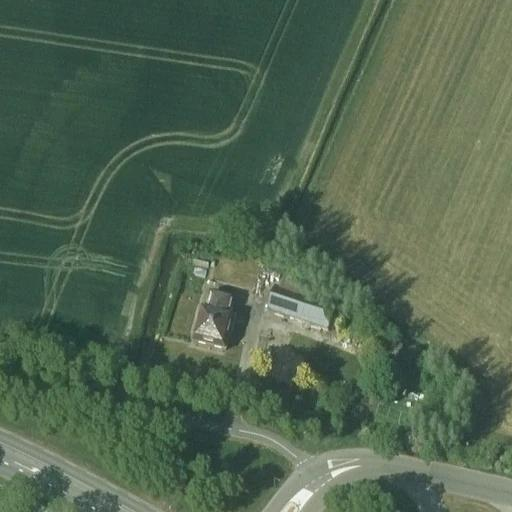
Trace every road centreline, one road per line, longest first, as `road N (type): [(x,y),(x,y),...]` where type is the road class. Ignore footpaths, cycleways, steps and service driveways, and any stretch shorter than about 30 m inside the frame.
road 1 (primary): [(144,511),(0,436)]
road 2 (tertiary): [(511,493),(411,468),(354,466)]
